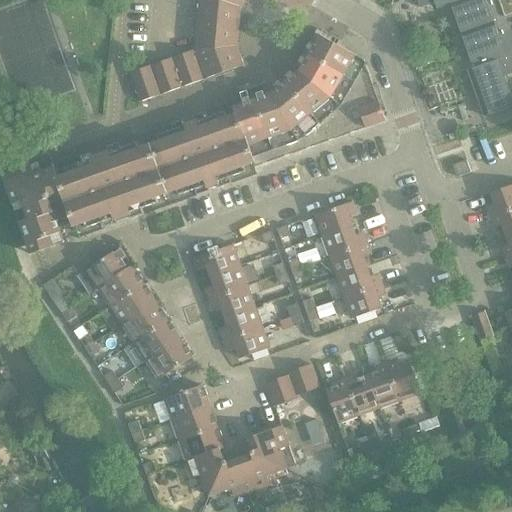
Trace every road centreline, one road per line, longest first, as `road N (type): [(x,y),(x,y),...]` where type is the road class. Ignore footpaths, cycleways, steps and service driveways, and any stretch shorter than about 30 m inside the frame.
road 1 (unclassified): [(182,240),(422,151)]
road 2 (unclassified): [(235,385),(431,317)]
road 3 (residential): [(339,0),(374,20),(422,151)]
road 4 (residential): [(431,317),(487,298),(449,191)]
road 5 (residential): [(437,195),(393,209),(431,317)]
